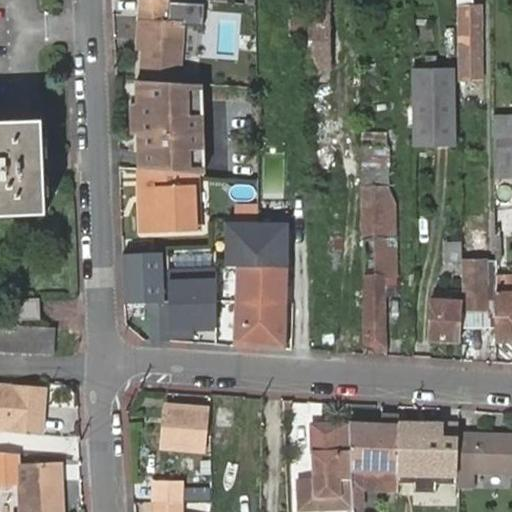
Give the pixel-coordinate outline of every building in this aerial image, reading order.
[(140,78),(179,81),(182,22),(166,22),(167,0),(137,0),(136,20),(142,19),(141,50),(140,78)] [(328,0),(308,0),(309,70),(329,70),(328,0)] [(473,8),(472,0),(458,0),(458,8),(473,8)] [(479,8),(473,8),(458,8),(460,79),(481,79),(479,8)] [(354,15),(340,15),(340,35),(355,34),(354,15)] [(378,66),(367,68),(370,93),(382,91),(378,66)] [(453,70),(414,71),(415,144),(454,144),(453,70)] [(204,177),(200,83),(179,81),(140,78),(135,78),(136,101),(130,101),(131,132),(137,132),(139,169),(177,174),(178,174),(184,175),(204,177)] [(493,177),(511,176),(511,116),(492,116),(493,177)] [(41,123),(0,124),(0,216),(45,215),(41,123)] [(361,163),(364,346),(385,347),(384,296),(383,276),(395,276),(394,201),(388,188),(382,188),(382,163),(361,163)] [(140,232),(185,230),(184,175),(178,174),(177,174),(139,169),(140,232)] [(193,230),(193,176),(184,175),(185,230),(193,230)] [(237,270),(234,346),(286,349),(285,225),(225,226),(226,267),(237,267),(237,270)] [(461,262),(460,243),(445,244),(446,263),(461,262)] [(122,256),(124,304),(149,303),(150,341),(170,342),(170,337),(169,303),(161,303),(160,256),(122,256)] [(461,262),(462,329),(495,328),(494,294),(494,263),(461,262)] [(216,270),(168,272),(169,303),(170,337),(194,336),(193,329),(193,320),(215,319),(216,270)] [(383,276),(384,296),(396,296),(395,276),(383,276)] [(495,328),(495,340),(511,339),(511,293),(494,294),(495,328)] [(38,301),(18,301),(18,321),(39,320),(38,301)] [(460,303),(431,301),(428,339),(457,341),(460,303)] [(193,320),(193,329),(215,328),(215,319),(193,320)] [(0,352),(52,356),(53,329),(0,326),(0,352)] [(42,392),(0,388),(0,428),(40,432),(42,392)] [(196,408),(167,407),(166,448),(206,449),(207,428),(196,426),(196,408)] [(351,453),(349,420),(316,420),(316,424),(317,453),(340,453),(351,453)] [(399,423),(349,420),(351,453),(352,464),(354,506),(365,508),(364,491),(397,494),(399,466),(399,423)] [(418,421),(399,421),(399,423),(399,466),(399,471),(456,473),(457,468),(459,437),(445,436),(445,422),(431,422),(428,425),(421,425),(418,421)] [(459,430),(460,422),(445,422),(445,436),(459,437),(459,430)] [(511,432),(459,430),(459,437),(457,468),(457,483),(476,483),(476,468),(511,469),(511,432)] [(317,453),(316,453),(316,476),(298,476),(298,506),(354,506),(352,464),(351,453),(340,453),(317,453)] [(11,511),(51,511),(54,466),(14,465),(11,511)] [(183,485),(182,497),(204,498),(205,487),(183,485)] [(184,511),(184,499),(157,499),(157,511),(184,511)]
